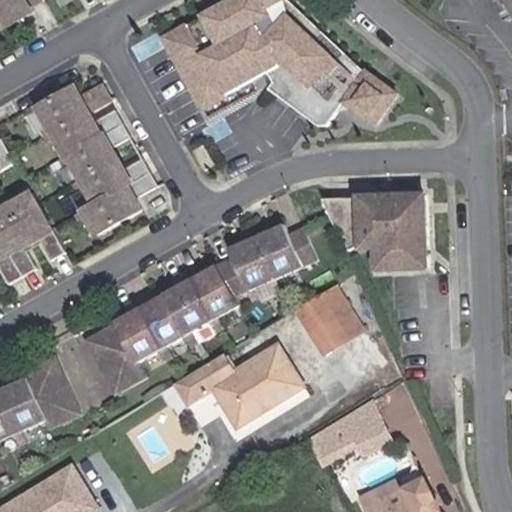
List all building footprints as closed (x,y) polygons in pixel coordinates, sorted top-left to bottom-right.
[(0,0),(0,12),(9,27),(36,12),(34,7),(46,0),(0,0)] [(292,4),(290,0),(237,0),(166,40),(204,110),(269,74),(275,85),(270,92),(321,128),(328,128),(345,104),(375,126),(397,95),(367,73),(366,74),(289,6),(292,4)] [(0,31),(9,27),(0,12),(0,31)] [(82,85),(78,87),(84,99),(88,97),(82,85)] [(78,87),(41,107),(70,157),(72,156),(99,204),(86,210),(101,236),(145,211),(140,200),(162,188),(147,161),(132,169),(127,171),(115,149),(120,147),(135,139),(119,111),(102,121),(98,123),(92,113),(96,110),(113,101),(106,87),(88,97),(84,99),(78,87)] [(96,110),(92,113),(98,123),(102,121),(96,110)] [(0,172),(15,165),(1,141),(0,141),(0,172)] [(207,144),(196,150),(207,168),(217,162),(207,144)] [(120,147),(115,149),(127,171),(132,169),(120,147)] [(38,193),(0,214),(0,292),(1,292),(0,290),(0,262),(2,261),(5,267),(15,284),(43,269),(33,251),(30,246),(43,238),(46,243),(56,261),(71,253),(38,193)] [(428,268),(426,196),(324,200),(348,252),(364,245),(378,245),(379,270),(428,268)] [(320,262),(306,230),(291,237),(287,228),(260,239),(278,280),(320,262)] [(30,246),(33,251),(46,243),(43,238),(30,246)] [(278,280),(260,239),(233,251),(236,260),(220,267),(238,299),(278,280)] [(238,299),(220,267),(194,282),(216,322),(242,307),(238,299)] [(216,322),(194,282),(169,296),(191,336),(216,322)] [(321,296),(349,340),(363,330),(336,286),(321,296)] [(191,336),(169,296),(143,311),(165,351),(191,336)] [(349,340),(321,296),(299,310),(326,354),(349,340)] [(165,351),(143,311),(117,325),(124,338),(131,352),(139,365),(140,364),(165,351)] [(94,354),(124,338),(117,325),(87,341),(94,354)] [(102,368),(131,352),(124,338),(94,354),(102,368)] [(239,427),(305,386),(280,346),(236,373),(225,356),(179,384),(191,403),(216,388),(239,427)] [(110,382),(139,365),(131,352),(102,368),(110,382)] [(33,386),(65,372),(58,357),(25,371),(29,380),(30,380),(33,386)] [(118,397),(149,379),(140,364),(139,365),(110,382),(118,397)] [(39,400),(71,386),(65,372),(33,386),(39,400)] [(33,386),(30,380),(29,380),(3,392),(21,433),(47,421),(49,421),(46,415),(39,400),(33,386)] [(46,415),(77,401),(71,386),(39,400),(46,415)] [(0,442),(21,433),(3,392),(0,392),(0,442)] [(52,430),(84,416),(77,401),(46,415),(49,421),(47,421),(52,430)] [(394,442),(373,401),(308,441),(322,469),(363,449),(366,455),(394,442)] [(0,505),(0,511),(105,511),(107,511),(81,462),(0,505)] [(443,511),(427,478),(404,490),(399,480),(362,499),(368,511),(379,511),(386,509),(386,511),(443,511)]
